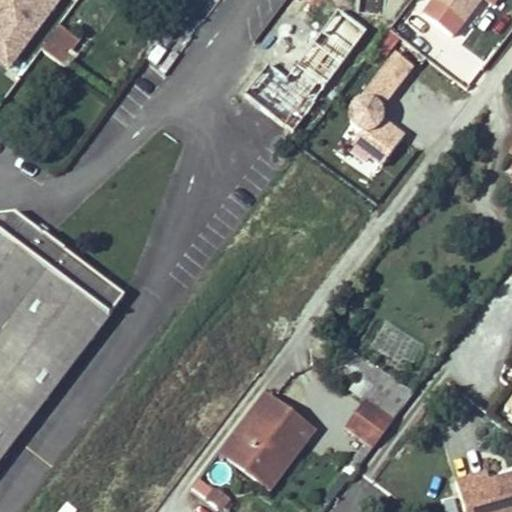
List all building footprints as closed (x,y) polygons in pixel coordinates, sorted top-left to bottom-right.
[(0,0),(0,37),(21,53),(61,0),(0,0)] [(481,0),(436,0),(436,1),(464,23),(481,0)] [(63,28),(45,53),(64,67),(83,42),(63,28)] [(272,66),(246,97),(293,136),(318,106),(313,102),(350,57),(323,35),(287,79),(272,66)] [(21,53),(0,37),(0,61),(9,69),(21,53)] [(419,64),(400,50),(367,93),(373,93),(381,95),(386,99),(389,102),(419,64)] [(373,93),(367,93),(360,97),(355,106),(355,116),(359,125),(370,131),(379,130),(387,124),(391,118),(391,108),(389,102),(381,95),(373,93)] [(409,131),(391,118),(387,124),(379,130),(370,131),(396,150),(409,131)] [(0,379),(21,352),(84,270),(42,238),(14,218),(0,220),(0,379)] [(0,379),(0,459),(122,299),(84,270),(21,352),(0,379)] [(349,394),(391,426),(411,398),(369,367),(349,394)] [(372,451),(391,426),(349,394),(330,419),(365,446),(372,451)] [(223,462),(258,489),(302,431),(267,404),(223,462)] [(302,431),(258,489),(268,496),(313,438),(302,431)] [(340,495),(372,451),(365,446),(333,489),(340,495)] [(511,511),(511,473),(511,474),(511,478),(507,480),(506,475),(490,480),(488,471),(457,479),(466,511),(479,508),(480,511),(511,511)] [(200,479),(190,491),(214,511),(222,511),(230,503),(200,479)]
